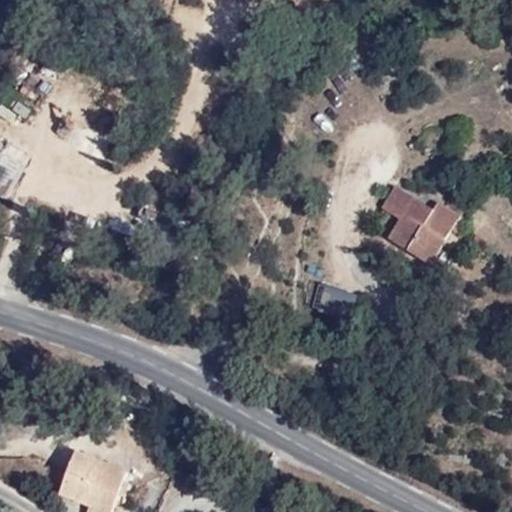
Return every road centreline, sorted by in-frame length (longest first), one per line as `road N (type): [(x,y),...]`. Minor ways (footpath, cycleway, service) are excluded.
road 1 (primary): [(428,511),(142,359),(0,311)]
road 2 (track): [(0,293),(24,205),(129,183),(176,139),(217,0)]
